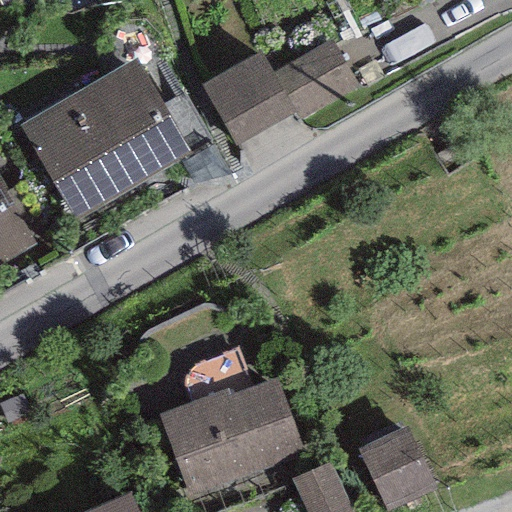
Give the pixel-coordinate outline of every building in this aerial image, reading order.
[(254,62),(202,90),(249,176),(305,146),(292,122),(347,93),(325,52),(266,84),(254,62)] [(137,58),(19,125),(74,221),(192,154),(137,58)] [(0,177),(0,265),(38,244),(0,177)] [(158,413),(160,420),(189,499),(303,457),(274,378),(229,395),(226,389),(158,413)] [(435,489),(408,427),(358,449),(385,511),(435,489)] [(351,511),(330,462),(290,479),(303,511),(351,511)] [(137,511),(130,494),(88,511),(137,511)]
